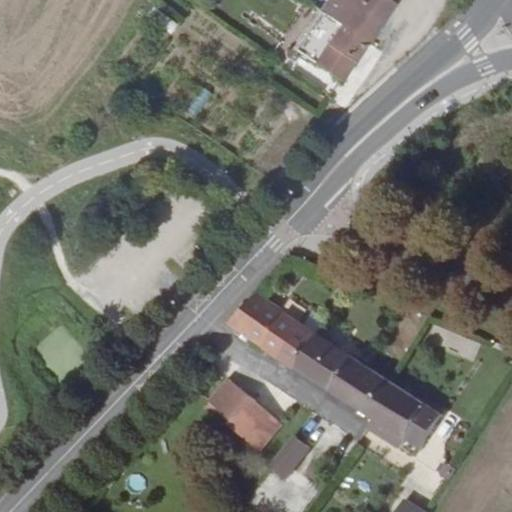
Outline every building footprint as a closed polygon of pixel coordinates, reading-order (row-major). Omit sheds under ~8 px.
[(340,0),(324,24),(344,37),(370,53),(404,0),(340,0)] [(168,31),(173,21),(148,9),(143,19),(168,31)] [(344,37),(324,24),(297,65),(344,94),(370,53),(344,37)] [(304,320),(261,292),(228,327),(278,359),(280,357),(304,320)] [(317,329),(304,320),(280,357),(294,366),(317,329)] [(372,363),(317,329),(294,366),(292,369),(308,379),(347,403),(372,363)] [(460,396),(481,355),(466,348),(445,388),(460,396)] [(390,375),(372,363),(347,403),(365,416),(390,375)] [(440,407),(390,375),(365,416),(371,420),(363,432),(388,449),(396,436),(415,448),(440,407)] [(223,382),(204,406),(227,425),(246,401),(223,382)] [(246,401),(227,425),(224,429),(251,450),(273,423),(246,401)] [(277,426),(273,423),(251,450),(255,453),(277,426)] [(286,483),(309,446),(289,434),(266,470),(286,483)]
